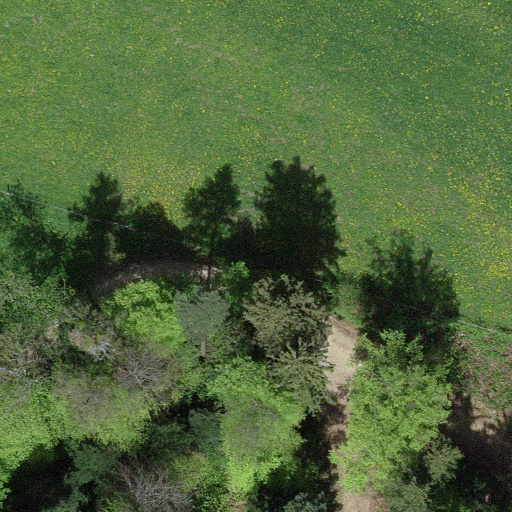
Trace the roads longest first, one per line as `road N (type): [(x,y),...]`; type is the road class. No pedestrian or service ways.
road 1 (track): [(511,445),(311,318),(213,274),(126,271),(0,395)]
road 2 (track): [(126,271),(112,232),(253,0)]
road 3 (track): [(351,511),(355,424),(311,318)]
